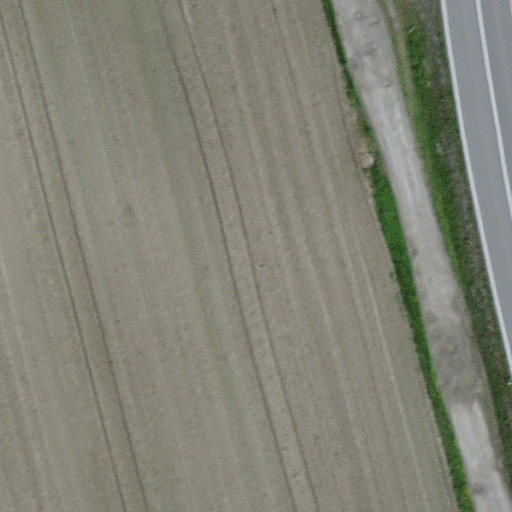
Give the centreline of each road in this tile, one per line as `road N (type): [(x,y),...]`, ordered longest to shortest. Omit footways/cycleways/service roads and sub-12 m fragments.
road 1 (unclassified): [(351,0),(486,511)]
road 2 (secondary): [(480,0),(511,197)]
